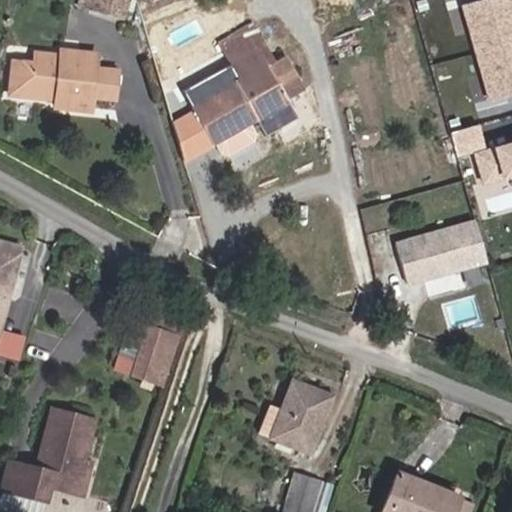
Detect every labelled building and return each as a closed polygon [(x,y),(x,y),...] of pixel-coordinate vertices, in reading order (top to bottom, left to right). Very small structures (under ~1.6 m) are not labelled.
[(123,19),(128,0),(78,0),(77,6),(123,19)] [(511,91),(511,3),(511,0),(489,0),(459,9),(486,99),(511,91)] [(264,44),(253,24),(218,44),(229,64),(264,44)] [(294,119),(284,102),(302,92),(282,57),(274,62),(264,44),(229,64),(234,72),(239,80),(229,86),(191,107),(210,144),(213,143),(220,155),(227,157),(252,143),(254,135),(248,123),(252,120),(261,138),(294,119)] [(91,99),(95,68),(96,54),(62,51),(61,57),(34,54),(33,64),(12,62),(8,96),(46,100),(47,91),(56,92),(54,108),(90,112),(91,99)] [(114,101),(117,70),(95,68),(91,99),(114,101)] [(239,80),(234,72),(224,77),(229,86),(239,80)] [(478,125),(449,133),(456,159),(471,155),(481,188),(511,179),(511,142),(484,150),(478,125)] [(473,220),(396,243),(409,285),(485,263),(473,220)] [(21,297),(32,252),(0,243),(0,341),(2,342),(12,303),(21,297)] [(130,377),(146,330),(129,325),(114,372),(130,377)] [(22,356),(29,335),(29,333),(9,327),(2,349),(22,356)] [(158,393),(175,340),(146,330),(130,377),(148,383),(146,389),(158,393)] [(330,397),(291,381),(280,410),(268,405),(257,433),(308,453),(330,397)] [(151,409),(156,394),(143,390),(138,405),(151,409)] [(82,497),(90,465),(83,463),(95,420),(50,409),(34,468),(7,461),(0,487),(0,490),(45,503),(49,488),(82,497)] [(296,472),(283,511),(311,511),(322,479),(296,472)] [(450,511),(456,498),(395,473),(379,511),(450,511)] [(0,511),(42,511),(45,503),(0,490),(0,511)] [(467,511),(470,504),(456,498),(450,511),(467,511)]
